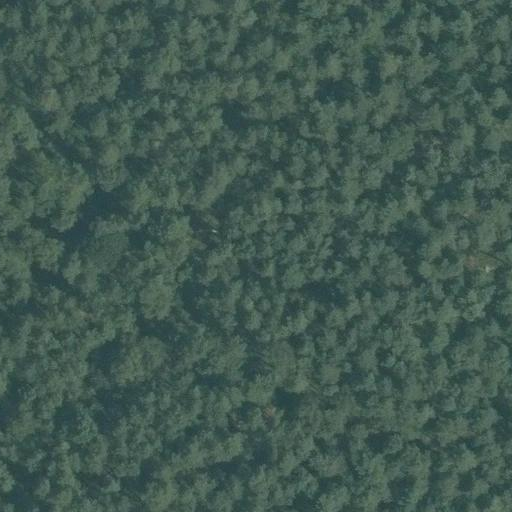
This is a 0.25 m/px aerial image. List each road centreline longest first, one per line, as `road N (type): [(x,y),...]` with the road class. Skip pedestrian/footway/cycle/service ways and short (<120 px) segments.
road 1 (track): [(0,376),(39,304),(121,253),(360,511)]
road 2 (track): [(0,118),(121,253)]
